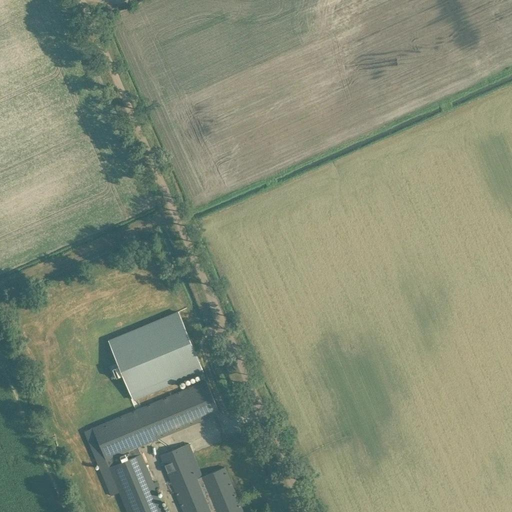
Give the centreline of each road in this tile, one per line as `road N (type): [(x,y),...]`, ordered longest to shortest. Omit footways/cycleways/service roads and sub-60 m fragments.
road 1 (unclassified): [(301,511),(174,215)]
road 2 (unclassified): [(174,215),(81,0)]
road 3 (unclassified): [(0,290),(174,215)]
